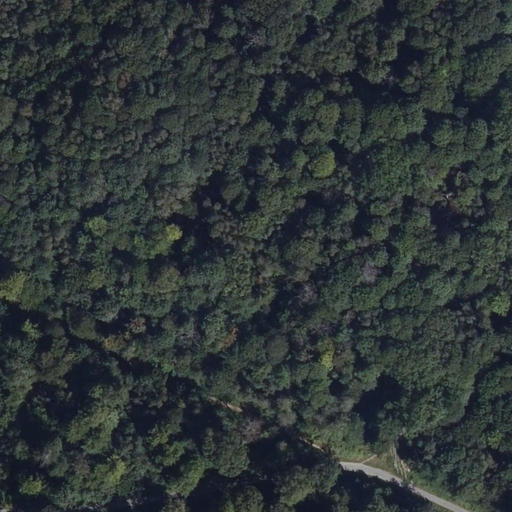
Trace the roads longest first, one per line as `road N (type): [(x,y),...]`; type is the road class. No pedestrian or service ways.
road 1 (track): [(0,502),(325,0)]
road 2 (track): [(71,511),(363,465),(463,511)]
